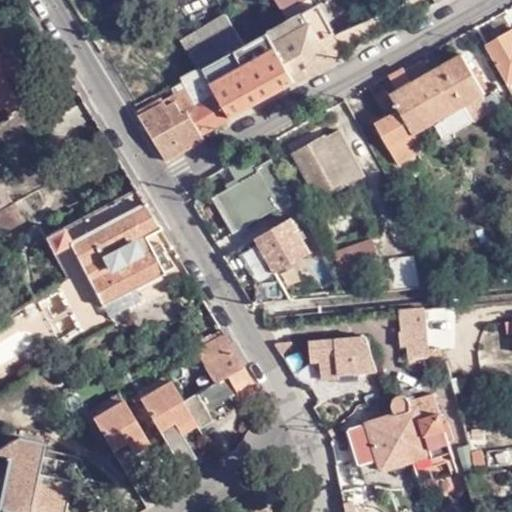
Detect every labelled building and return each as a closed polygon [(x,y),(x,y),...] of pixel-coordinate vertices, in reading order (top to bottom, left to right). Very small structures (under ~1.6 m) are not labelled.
[(297,5),(294,0),(275,0),(284,13),(297,5)] [(306,13),(313,8),(308,0),(294,0),(297,5),(284,13),(289,23),(306,13)] [(337,36),(319,5),(313,8),(306,13),(322,43),(337,36)] [(333,63),(322,43),(306,13),(289,23),(269,35),(283,62),(296,84),(333,63)] [(206,69),(247,47),(227,16),(183,42),(200,71),(206,69)] [(2,31),(0,32),(0,50),(10,45),(2,31)] [(283,62),(269,35),(247,47),(206,69),(220,95),(283,62)] [(511,83),(511,35),(488,48),(509,86),(511,83)] [(466,107),(487,96),(465,56),(417,83),(402,92),(388,100),(382,103),(381,104),(388,118),(378,124),(401,165),(445,140),(436,124),(466,107)] [(296,84),(283,62),(220,95),(232,118),(233,119),(296,84)] [(417,83),(408,68),(393,76),(402,92),(417,83)] [(202,135),(232,118),(220,95),(206,69),(200,71),(184,81),(199,107),(186,114),(184,111),(166,121),(158,107),(141,117),(168,162),(206,140),(202,135)] [(0,73),(6,83),(13,80),(8,70),(4,71),(0,73)] [(0,112),(17,103),(6,83),(0,73),(0,112)] [(378,98),(382,103),(388,100),(385,94),(378,98)] [(157,106),(158,107),(166,121),(184,111),(176,96),(157,106)] [(475,123),(496,111),(487,96),(466,107),(475,123)] [(445,140),(475,123),(466,107),(436,124),(445,140)] [(295,155),(314,189),(339,175),(347,188),(367,177),(342,131),(328,139),(327,137),(295,155)] [(123,174),(112,152),(102,157),(113,179),(123,174)] [(220,198),(239,233),(296,200),(274,161),(260,170),(262,174),(241,186),(239,182),(229,187),(232,191),(220,198)] [(339,175),(314,189),(322,203),(347,188),(339,175)] [(143,237),(156,228),(134,191),(45,239),(66,279),(54,286),(83,335),(110,319),(104,308),(135,289),(164,274),(143,237)] [(19,204),(0,215),(0,233),(2,237),(29,222),(19,204)] [(263,282),(277,274),(313,254),(293,219),(244,248),(263,282)] [(376,241),(337,252),(344,276),(384,264),(376,241)] [(226,258),(254,304),(293,302),(277,274),(263,282),(244,248),(226,258)] [(399,291),(423,289),(420,258),(396,261),(398,280),(399,291)] [(375,294),(399,291),(398,280),(373,283),(375,294)] [(104,308),(110,319),(142,301),(135,289),(104,308)] [(415,310),(389,313),(391,327),(387,328),(389,343),(396,342),(396,352),(424,349),(415,310)] [(209,413),(256,390),(224,337),(197,350),(215,383),(197,392),(186,374),(154,393),(195,458),(208,451),(195,429),(214,418),(209,413)] [(367,338),(311,343),(313,366),(322,365),(323,383),(341,383),(341,378),(378,377),(367,338)] [(431,453),(418,409),(417,407),(409,408),(411,403),(405,394),(395,398),(392,407),(396,412),(368,422),(369,428),(383,468),(431,453)] [(148,448),(119,403),(90,422),(134,491),(148,481),(133,458),(148,448)] [(418,409),(431,453),(432,459),(453,453),(439,403),(418,409)] [(383,468),(369,428),(349,434),(361,473),(383,468)] [(39,447),(12,441),(11,445),(38,451),(39,447)] [(0,464),(5,473),(11,445),(7,444),(0,448),(0,464)] [(38,451),(11,445),(5,473),(2,485),(0,494),(0,510),(8,511),(80,511),(91,505),(69,468),(37,461),(38,451)]
